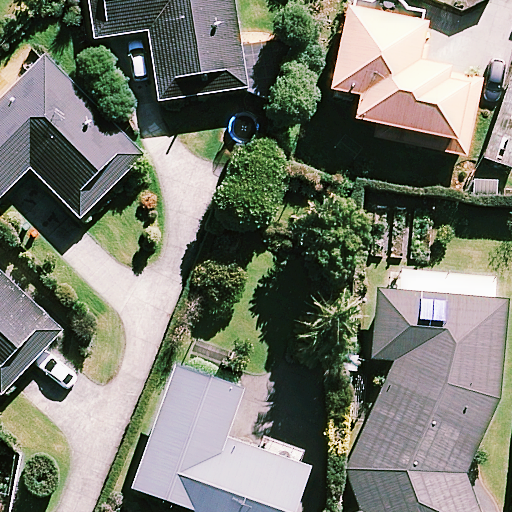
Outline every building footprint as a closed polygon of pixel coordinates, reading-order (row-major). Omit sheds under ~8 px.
[(238,41),(232,0),(88,0),(94,36),(148,28),(158,99),(285,81),(279,35),(238,41)] [(423,19),(346,4),(330,84),(359,90),(354,114),(456,135),(470,68),(416,57),(423,19)] [(0,195),(29,166),(80,216),(143,153),(44,55),(0,99),(0,195)] [(511,77),(485,155),(511,164),(511,77)] [(266,114),(234,100),(217,139),(249,153),(266,114)] [(499,365),(503,293),(493,293),(494,276),(402,270),(401,287),(376,285),(371,356),(401,358),(353,446),(347,478),(358,511),(478,511),(462,462),(499,395),(499,365)] [(60,330),(0,272),(0,392),(0,393),(60,330)] [(241,383),(176,360),(133,484),(191,504),(187,511),(290,511),(307,464),(223,435),(241,383)]
